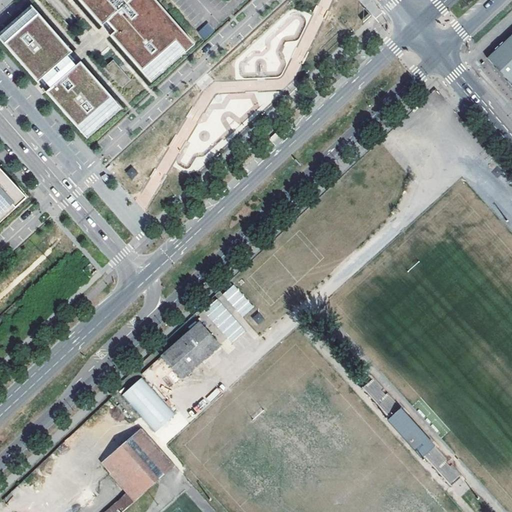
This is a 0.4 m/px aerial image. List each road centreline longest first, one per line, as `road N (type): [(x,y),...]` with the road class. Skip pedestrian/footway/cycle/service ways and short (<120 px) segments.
road 1 (secondary): [(134,339),(438,54)]
road 2 (secondary): [(413,25),(142,283)]
road 3 (residential): [(270,0),(63,191)]
road 4 (secondary): [(142,283),(0,413)]
road 5 (secondary): [(0,464),(134,339)]
road 6 (tertiary): [(63,191),(142,283)]
